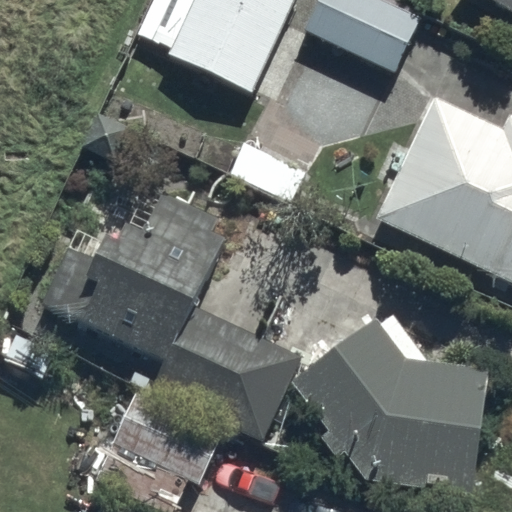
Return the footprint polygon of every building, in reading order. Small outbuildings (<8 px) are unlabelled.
[(169,56),(166,64),(252,104),(300,0),(152,0),(134,40),(169,56)] [(363,0),(319,0),(301,40),(396,83),(422,27),(363,0)] [(511,0),(474,0),(511,23),(511,0)] [(434,105),(374,231),(511,295),(511,127),(509,126),(503,138),(434,105)] [(161,205),(142,246),(126,239),(116,260),(105,255),(97,273),(66,259),(39,319),(164,376),(152,402),(263,452),(302,366),(193,316),(223,250),(208,243),(215,230),(161,205)] [(372,333),(292,394),(332,443),(326,447),(337,466),(346,462),(365,494),(474,506),(486,380),(429,372),(392,327),(378,338),(372,333)] [(96,488),(146,511),(175,511),(186,489),(198,495),(223,442),(135,402),(96,488)]
